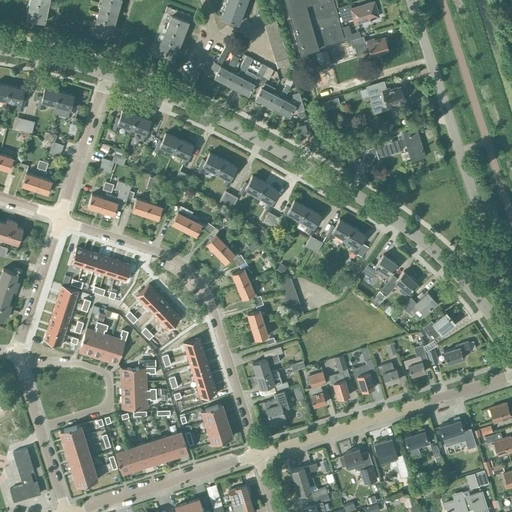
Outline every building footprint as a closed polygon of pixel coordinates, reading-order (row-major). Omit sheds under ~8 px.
[(47,11),(49,1),(44,0),(29,0),(28,7),(47,11)] [(242,13),(246,3),(236,0),(226,0),(224,7),(242,13)] [(284,0),(300,52),(318,47),(343,39),(332,0),(284,0)] [(342,21),(353,18),(355,23),(378,16),(374,1),(351,8),(350,3),(338,7),(342,21)] [(97,12),(115,17),(118,7),(100,2),(97,12)] [(171,14),(167,24),(184,30),(188,20),(189,20),(191,15),(166,6),(164,11),(171,14)] [(44,21),(47,11),(28,7),(26,17),(44,21)] [(238,23),(242,13),(224,7),(220,17),(238,23)] [(97,12),(94,22),(113,28),(115,17),(97,12)] [(262,20),(264,26),(277,22),(275,16),(262,20)] [(94,22),(92,33),(110,38),(113,28),(94,22)] [(264,26),(266,31),(278,27),(277,22),(264,26)] [(181,40),(184,30),(167,24),(163,34),(181,40)] [(348,25),(342,27),(346,40),(350,39),(359,36),(357,31),(350,33),(348,25)] [(280,33),(278,27),(266,31),(268,37),(280,33)] [(268,37),(270,43),(282,39),(280,33),(268,37)] [(177,50),(181,40),(163,34),(159,43),(177,50)] [(380,51),(388,48),(384,36),(374,40),(373,38),(366,40),(366,41),(364,42),(362,35),(359,36),(350,39),(352,46),(354,45),(356,54),(369,50),(371,56),(380,53),(380,51)] [(270,43),(271,49),(284,45),(282,39),(270,43)] [(173,60),(177,50),(159,43),(156,53),(173,60)] [(284,45),(271,49),(273,55),(286,51),(284,45)] [(273,55),(275,61),(288,57),(286,51),(273,55)] [(225,55),(220,53),(216,60),(221,62),(225,55)] [(246,69),(249,64),(252,58),(246,55),(240,66),(242,67),(238,74),(232,71),(226,82),(236,87),(246,69)] [(290,63),(288,57),(275,61),(277,67),(290,63)] [(220,65),(214,76),(226,82),(232,71),(237,61),(232,58),(226,68),(220,65)] [(257,75),(246,69),(236,87),(248,94),(254,83),(253,82),(254,80),(258,82),(267,66),(262,63),(257,73),(258,73),(257,75)] [(258,82),(263,85),(266,78),(268,79),(273,69),(267,66),(258,82)] [(279,96),(272,92),(266,103),(278,109),(283,98),(293,79),(288,76),(284,83),(285,83),(279,96)] [(401,99),(404,98),(400,86),(389,89),(389,87),(385,88),(383,81),(367,86),(375,111),(402,102),(401,99)] [(0,98),(6,99),(9,85),(0,83),(0,98)] [(261,86),(255,97),(266,103),(272,92),(275,87),(270,84),(267,90),(261,86)] [(9,85),(6,99),(18,102),(17,108),(22,109),(25,97),(22,97),(24,88),(9,85)] [(44,101),(55,104),(59,90),(45,86),(42,95),(40,95),(37,106),(42,108),(44,101)] [(59,90),(55,104),(67,107),(65,114),(71,115),(74,104),(71,103),(73,94),(59,90)] [(283,98),(278,109),(289,115),(294,105),(296,106),(297,111),(304,109),(299,91),(292,93),(293,96),(290,101),(283,98)] [(117,130),(120,124),(131,128),(136,114),(122,109),(119,117),(116,117),(112,128),(117,130)] [(150,119),(136,114),(131,128),(142,132),(140,138),(145,140),(149,129),(147,128),(150,119)] [(34,120),(27,118),(24,129),(32,131),(34,120)] [(413,159),(424,156),(415,128),(404,131),(406,137),(399,139),(399,138),(369,147),(361,160),(369,165),(375,155),(377,154),(377,155),(396,150),(402,148),(401,146),(408,144),(413,159)] [(43,138),(53,141),(54,141),(56,135),(45,131),(43,138)] [(159,152),(162,146),(173,151),(179,138),(165,132),(161,140),(159,139),(154,150),(159,152)] [(192,144),(179,138),(173,151),(184,156),(181,162),(186,164),(191,153),(189,152),(192,144)] [(61,150),(63,144),(54,141),(53,141),(51,146),(61,150)] [(329,141),(318,145),(321,152),(332,148),(329,141)] [(59,155),(61,150),(51,146),(49,152),(59,155)] [(0,166),(9,169),(13,157),(0,152),(0,166)] [(222,159),(209,152),(205,160),(203,159),(197,169),(202,172),(205,166),(216,172),(222,159)] [(114,154),(112,160),(113,161),(123,164),(125,157),(114,154)] [(103,157),(101,163),(111,166),(113,161),(112,160),(103,157)] [(216,172),(226,177),(223,183),(228,186),(234,175),(231,174),(236,166),(222,159),(216,172)] [(110,172),(111,166),(101,163),(99,168),(110,172)] [(179,170),(175,180),(181,183),(185,173),(179,170)] [(25,171),(21,184),(34,188),(38,176),(25,171)] [(191,176),(185,173),(181,183),(187,186),(191,176)] [(244,195),(247,189),(258,195),(265,182),(252,175),(247,183),(245,181),(239,192),(244,195)] [(51,180),(38,176),(34,188),(47,192),(51,180)] [(99,187),(103,178),(97,176),(94,185),(99,187)] [(135,200),(132,209),(145,213),(149,201),(133,196),(134,191),(129,190),(131,184),(118,180),(115,187),(120,189),(117,197),(105,193),(104,197),(100,210),(113,214),(116,204),(124,207),(127,197),(135,200)] [(265,182),(258,195),(268,201),(265,207),(270,209),(275,199),(273,197),(278,189),(265,182)] [(225,189),(219,199),(225,203),(231,193),(225,189)] [(104,197),(91,193),(87,205),(100,210),(104,197)] [(237,196),(231,193),(225,203),(231,206),(237,196)] [(286,219),(289,213),(300,219),(307,206),(294,199),(289,207),(287,205),(281,216),(286,219)] [(149,201),(145,213),(158,218),(162,205),(149,201)] [(172,213),(175,214),(171,222),(183,228),(189,217),(192,211),(180,204),(178,207),(174,206),(172,213)] [(307,206),(300,219),(310,225),(307,231),(312,233),(317,223),(315,221),(320,213),(307,206)] [(268,211),(263,220),(269,224),(274,214),(268,211)] [(280,217),(274,214),(269,224),(275,227),(280,217)] [(200,226),(203,228),(207,223),(204,220),(202,223),(189,217),(183,228),(195,235),(200,226)] [(334,232),(344,238),(352,226),(339,218),(334,226),(332,224),(326,235),(330,238),(334,232)] [(0,237),(5,239),(6,239),(12,220),(7,219),(5,222),(0,220),(0,237)] [(6,239),(18,243),(23,228),(16,225),(17,222),(12,220),(6,239)] [(344,238),(355,244),(351,250),(356,253),(362,243),(360,241),(365,233),(352,226),(344,238)] [(210,234),(212,236),(206,242),(215,252),(225,243),(215,233),(217,231),(214,228),(210,234)] [(310,235),(304,245),(310,248),(316,238),(310,235)] [(322,241),(316,238),(310,248),(316,251),(322,241)] [(225,243),(215,252),(225,262),(234,253),(225,243)] [(82,267),(87,250),(76,246),(71,263),(82,267)] [(87,250),(82,267),(93,270),(98,253),(87,250)] [(93,270),(104,274),(109,257),(98,253),(93,270)] [(388,274),(396,263),(383,254),(375,265),(369,260),(362,271),(371,278),(378,267),(381,270),(380,271),(385,275),(386,273),(388,274)] [(114,277),(120,260),(109,257),(104,274),(114,277)] [(120,260),(114,277),(126,281),(131,264),(120,260)] [(241,268),(232,272),(237,285),(249,280),(244,267),(241,268)] [(0,275),(0,280),(17,286),(19,281),(16,279),(18,273),(3,268),(0,275)] [(407,291),(408,291),(416,282),(403,271),(397,278),(393,275),(388,281),(381,289),(386,293),(393,286),(397,282),(402,286),(399,289),(401,291),(403,293),(405,294),(407,291)] [(280,285),(291,282),(289,276),(278,279),(280,285)] [(0,292),(10,296),(12,290),(16,291),(17,286),(0,280),(0,292)] [(237,285),(242,298),(254,292),(249,280),(237,285)] [(282,291),(293,288),(291,282),(280,285),(282,291)] [(136,295),(144,304),(157,292),(148,283),(136,295)] [(58,295),(75,301),(78,290),(61,284),(58,295)] [(295,294),(293,288),(282,291),(284,298),(295,294)] [(379,303),(385,296),(379,290),(373,297),(379,303)] [(430,307),(436,301),(427,291),(415,302),(410,297),(402,305),(407,311),(407,310),(411,314),(418,307),(423,313),(425,314),(431,309),(430,307)] [(0,305),(10,309),(11,304),(8,303),(10,296),(0,292),(0,305)] [(164,300),(157,292),(144,304),(152,312),(164,300)] [(286,304),(297,300),(295,294),(284,298),(286,304)] [(58,295),(54,306),(71,312),(75,301),(58,295)] [(164,300),(152,312),(160,320),(172,308),(164,300)] [(288,310),(299,306),(297,300),(286,304),(288,310)] [(10,309),(0,305),(0,319),(2,320),(5,313),(8,314),(10,309)] [(67,323),(71,312),(54,306),(51,317),(67,323)] [(299,306),(288,310),(290,316),(301,313),(299,306)] [(172,308),(160,320),(168,329),(181,317),(172,308)] [(259,308),(247,312),(251,325),(263,321),(259,308)] [(129,318),(133,314),(129,310),(125,314),(129,318)] [(441,333),(454,322),(446,312),(432,322),(431,321),(423,327),(429,335),(431,334),(434,338),(441,333)] [(137,318),(133,314),(129,318),(133,322),(137,318)] [(47,328),(64,334),(67,323),(51,317),(47,328)] [(86,328),(79,351),(92,355),(102,322),(97,321),(95,326),(96,327),(95,330),(86,328)] [(251,325),(255,338),(267,334),(263,321),(251,325)] [(104,359),(112,336),(103,333),(104,330),(106,330),(108,324),(102,322),(92,355),(104,359)] [(141,331),(145,335),(149,331),(145,327),(141,331)] [(64,334),(47,328),(44,339),(60,345),(64,334)] [(112,336),(104,359),(117,363),(125,340),(128,331),(122,329),(120,335),(121,335),(120,338),(112,336)] [(153,335),(149,331),(145,335),(149,339),(153,335)] [(186,353),(203,348),(200,337),(183,342),(186,353)] [(427,350),(437,344),(434,339),(423,345),(427,350)] [(462,352),(471,350),(468,340),(456,344),(456,346),(443,350),(447,362),(463,357),(462,352)] [(386,345),(389,355),(396,353),(393,342),(386,345)] [(416,356),(412,357),(403,360),(405,367),(408,366),(411,375),(425,370),(422,360),(421,360),(420,357),(426,355),(422,344),(413,347),(416,356)] [(256,375),(270,370),(268,364),(280,361),(277,354),(282,352),(280,345),(263,351),(265,358),(252,362),(256,375)] [(370,356),(367,346),(360,348),(363,358),(370,356)] [(190,364),(207,359),(203,348),(186,353),(190,364)] [(430,363),(436,362),(432,350),(426,352),(430,363)] [(333,357),(338,371),(347,368),(343,354),(333,357)] [(193,375),(210,370),(207,359),(190,364),(193,375)] [(385,383),(399,379),(396,368),(393,369),(391,361),(385,363),(377,365),(380,373),(382,373),(385,383)] [(362,391),(374,387),(369,371),(368,371),(366,364),(352,368),(355,376),(357,375),(362,391)] [(121,381),(145,380),(145,371),(149,371),(149,373),(155,372),(155,366),(145,367),(120,368),(121,381)] [(275,391),(289,386),(287,380),(282,382),(278,370),(275,369),(270,371),(270,370),(256,375),(260,387),(273,383),(275,391)] [(197,386),(213,381),(210,370),(193,375),(197,386)] [(310,394),(310,395),(313,406),(326,402),(320,384),(326,382),(322,370),(307,374),(311,385),(307,387),(310,394)] [(332,383),(337,398),(349,394),(344,378),(344,379),(341,371),(328,376),(331,383),(332,383)] [(146,389),(145,380),(121,381),(122,394),(156,393),(156,387),(149,388),(149,389),(146,389)] [(213,381),(197,386),(200,397),(217,392),(213,381)] [(275,391),(274,392),(276,397),(264,401),(270,420),(284,415),(282,407),(289,405),(284,389),(289,387),(289,386),(275,391)] [(122,394),(122,408),(146,407),(146,398),(150,398),(150,399),(156,399),(156,393),(122,394)] [(493,422),(511,416),(506,401),(489,407),(493,422)] [(205,420),(225,414),(221,403),(201,409),(205,420)] [(225,414),(205,420),(208,431),(228,425),(225,414)] [(454,420),(439,425),(443,436),(445,444),(465,438),(468,447),(476,445),(471,427),(463,430),(459,416),(453,418),(454,420)] [(80,424),(60,430),(63,441),(83,435),(80,424)] [(482,435),(492,431),(490,424),(480,428),(482,435)] [(212,443),(232,436),(228,425),(208,431),(212,443)] [(417,444),(428,441),(423,427),(418,429),(419,431),(404,436),(410,454),(419,451),(417,444)] [(170,434),(176,454),(187,450),(181,430),(170,434)] [(498,455),(511,450),(511,440),(510,435),(502,437),(500,431),(484,436),(487,442),(493,440),(498,455)] [(159,437),(165,457),(176,454),(170,434),(159,437)] [(83,435),(63,441),(67,452),(87,446),(83,435)] [(154,461),(165,457),(159,437),(148,441),(154,461)] [(398,457),(397,455),(394,447),(391,437),(374,443),(380,463),(389,460),(391,466),(397,464),(395,458),(397,457),(398,457)] [(154,461),(148,441),(137,444),(143,464),(154,461)] [(430,443),(434,457),(440,455),(436,441),(430,443)] [(133,468),(143,464),(137,444),(126,448),(133,468)] [(87,446),(67,452),(70,463),(90,457),(87,446)] [(19,475),(30,472),(35,470),(27,447),(13,451),(19,475)] [(115,451),(121,471),(133,468),(126,448),(115,451)] [(360,454),(358,448),(343,452),(347,464),(345,464),(346,468),(349,469),(355,467),(361,470),(365,482),(376,479),(368,451),(360,454)] [(70,463),(74,474),(93,468),(90,457),(70,463)] [(486,475),(492,473),(488,460),(483,462),(486,475)] [(305,465),(291,470),(295,482),(312,477),(310,471),(318,468),(316,462),(305,466),(305,465)] [(493,473),(504,470),(502,463),(491,467),(493,473)] [(93,468),(74,474),(77,485),(97,479),(93,468)] [(507,486),(511,485),(511,468),(503,472),(507,486)] [(488,482),(484,469),(467,475),(468,479),(471,478),(473,486),(488,482)] [(454,471),(447,473),(449,479),(456,477),(454,471)] [(22,484),(10,488),(13,501),(40,493),(36,480),(33,481),(30,472),(19,475),(22,484)] [(311,485),(315,484),(313,477),(312,477),(295,482),(299,495),(311,491),(313,497),(327,492),(325,486),(313,490),(311,485)] [(206,487),(212,507),(222,504),(215,484),(206,487)] [(235,487),(228,489),(232,502),(233,502),(250,497),(246,484),(235,487)] [(444,502),(447,511),(463,511),(467,511),(467,509),(473,507),(474,511),(477,511),(487,509),(481,490),(469,494),(469,495),(463,497),(461,491),(453,494),(454,499),(444,502)] [(407,506),(416,503),(412,491),(403,494),(407,506)] [(315,503),(303,507),(304,511),(325,511),(322,501),(329,498),(327,492),(313,497),(315,503)] [(248,511),(254,510),(250,497),(233,502),(234,506),(236,511),(248,511)] [(187,502),(190,511),(209,511),(209,509),(203,511),(199,498),(187,502)] [(494,500),(497,509),(502,508),(500,498),(494,500)] [(190,511),(187,502),(175,506),(176,511),(190,511)] [(366,506),(367,511),(375,511),(379,511),(377,503),(366,506)]
